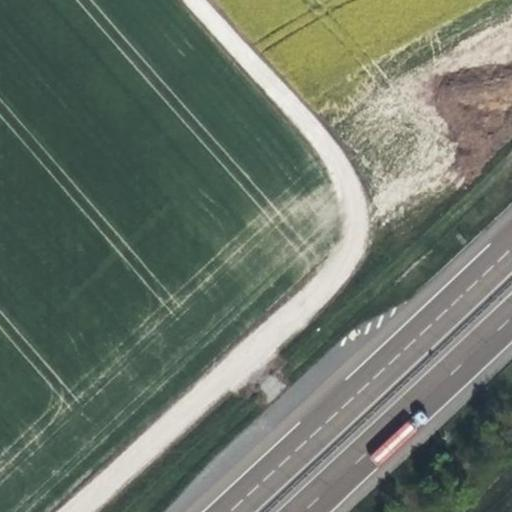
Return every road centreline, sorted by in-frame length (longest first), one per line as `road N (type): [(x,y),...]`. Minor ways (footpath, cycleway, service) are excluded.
road 1 (track): [(81,511),(349,255),(356,218),(344,167),(202,9)]
road 2 (motorway): [(511,244),(227,511)]
road 3 (motorway): [(301,511),(511,313)]
